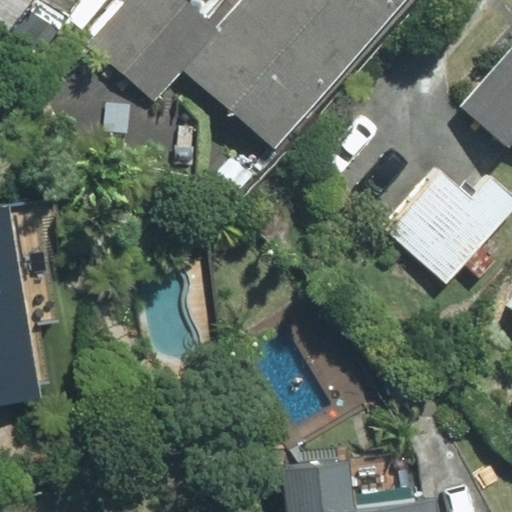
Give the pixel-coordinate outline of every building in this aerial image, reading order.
[(260,146),(384,0),(223,0),(203,24),(174,0),(111,0),(76,42),(145,101),(171,70),(260,146)] [(511,30),(448,103),(492,141),(511,118),(511,30)] [(429,168),(376,228),(434,280),(508,197),(479,172),(459,194),(429,168)] [(0,396),(21,393),(2,285),(38,279),(26,208),(0,212),(0,396)] [(511,290),(498,306),(511,318),(511,290)] [(327,453),(260,461),(266,511),(414,511),(411,490),(333,500),(327,453)]
